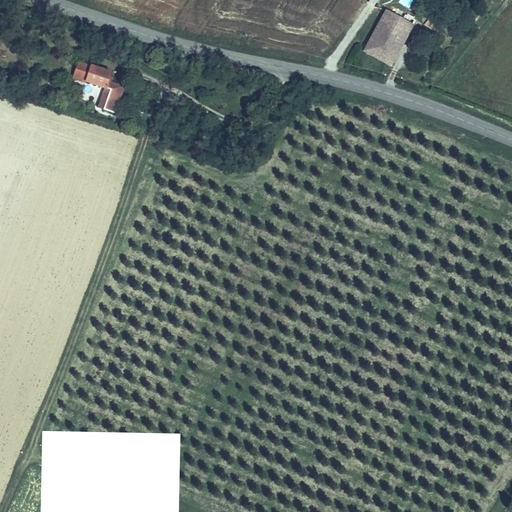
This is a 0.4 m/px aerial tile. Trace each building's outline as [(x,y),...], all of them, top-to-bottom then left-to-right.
[(440,6),(428,26),(436,31),(448,10),(440,6)] [(398,7),(391,17),(404,26),(408,20),(411,16),(398,7)] [(404,26),(391,17),(374,41),(403,61),(424,31),(408,20),(404,26)] [(403,61),(374,41),(367,50),(396,70),(403,61)] [(74,77),(106,88),(110,90),(103,109),(114,113),(124,86),(114,83),(116,78),(111,76),(112,71),(80,60),(74,77)] [(110,90),(106,88),(100,107),(103,109),(110,90)] [(142,107),(131,103),(126,117),(137,121),(142,107)]
